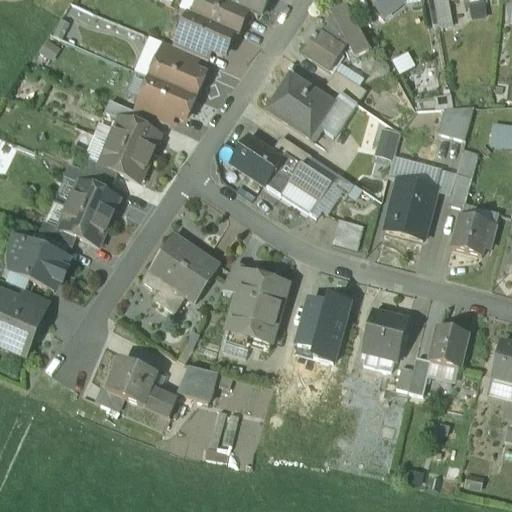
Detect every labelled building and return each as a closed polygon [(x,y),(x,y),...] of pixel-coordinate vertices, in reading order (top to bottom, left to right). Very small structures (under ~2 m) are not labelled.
[(218,3),(210,0),(201,0),(193,20),(232,37),(236,38),(246,15),(218,3)] [(219,0),(218,3),(246,15),(258,21),(264,7),(263,7),(266,0),(219,0)] [(397,0),(384,0),(376,6),(385,18),(401,5),(397,0)] [(442,0),(433,2),(437,26),(446,25),(442,0)] [(453,0),(455,8),(462,7),(461,0),(453,0)] [(63,16),(76,21),(80,12),(68,7),(63,16)] [(367,55),(345,10),(331,17),(334,22),(323,40),(343,53),(347,47),(354,62),(367,55)] [(193,20),(188,18),(179,40),(202,50),(223,59),(232,37),(193,20)] [(49,39),(64,45),(68,36),(53,29),(49,39)] [(323,40),(317,36),(302,58),(328,75),(343,53),(323,40)] [(202,50),(179,40),(174,52),(193,60),(197,62),(202,50)] [(164,48),(160,58),(166,61),(170,50),(164,48)] [(174,52),(170,50),(166,61),(188,70),(193,60),(174,52)] [(166,61),(160,58),(150,82),(193,101),(203,77),(188,70),(166,61)] [(419,70),(413,58),(396,65),(402,78),(419,70)] [(349,75),(380,74),(379,61),(349,62),(349,75)] [(364,93),(335,74),(326,87),(336,94),(355,107),(364,93)] [(326,109),(285,81),(261,117),(307,148),(331,112),(326,109)] [(193,101),(150,82),(140,105),(146,107),(168,117),(183,124),(193,101)] [(326,109),(331,112),(345,122),(355,107),(336,94),(326,109)] [(135,116),(141,119),(146,107),(140,105),(135,116)] [(135,116),(110,106),(105,117),(119,123),(120,122),(139,130),(143,120),(141,119),(135,116)] [(168,117),(146,107),(141,119),(143,120),(163,129),(168,117)] [(443,114),(437,139),(464,146),(473,111),(443,114)] [(139,130),(120,122),(119,123),(105,117),(95,140),(150,164),(161,139),(139,130)] [(511,152),(511,128),(495,127),(494,152),(511,152)] [(150,164),(95,140),(86,162),(100,168),(100,169),(118,177),(140,187),(150,164)] [(311,162),(281,142),(271,158),(282,166),(301,177),(304,172),(311,162)] [(271,158),(248,144),(231,170),(266,192),(266,191),(282,166),(271,158)] [(118,177),(100,169),(100,168),(86,162),(80,174),(102,184),(113,189),(118,177)] [(301,177),(282,166),(266,191),(310,221),(314,215),(331,190),(304,172),(301,177)] [(80,174),(69,169),(64,180),(79,187),(79,186),(97,194),(102,184),(80,174)] [(97,194),(79,186),(79,187),(64,180),(54,204),(109,228),(120,204),(97,194)] [(331,190),(314,215),(333,227),(356,193),(337,180),(331,190)] [(430,208),(447,213),(453,188),(454,185),(437,181),(434,194),(430,208)] [(382,206),(391,209),(395,210),(401,188),(397,187),(397,184),(388,182),(382,206)] [(434,194),(397,184),(397,187),(401,188),(395,210),(391,209),(384,237),(420,246),(430,208),(434,194)] [(447,213),(446,213),(459,217),(465,191),(453,188),(447,213)] [(109,228),(54,204),(44,226),(59,233),(58,234),(77,242),(99,251),(109,228)] [(474,226),(458,222),(450,255),(480,263),(483,251),(489,253),(494,231),(483,229),(474,226)] [(59,233),(44,226),(38,239),(68,251),(72,253),(77,242),(58,234),(59,233)] [(349,233),(343,256),(367,263),(373,239),(349,233)] [(68,251),(38,239),(34,250),(63,262),(68,251)] [(6,267),(9,276),(10,276),(54,295),(57,286),(62,288),(67,275),(63,273),(67,264),(63,262),(34,250),(12,241),(8,249),(6,258),(6,267)] [(219,272),(173,241),(141,288),(156,298),(152,305),(174,320),(185,302),(194,308),(219,272)] [(232,270),(221,294),(237,298),(243,278),(244,278),(246,274),(232,270)] [(244,278),(243,278),(237,298),(227,336),(269,348),(285,292),(261,286),(262,283),(244,278)] [(48,306),(24,295),(19,306),(44,317),(48,306)] [(19,306),(0,297),(0,349),(25,361),(44,317),(19,306)] [(328,312),(308,307),(296,351),(314,356),(312,363),(332,368),(348,310),(330,305),(328,312)] [(406,325),(371,317),(361,359),(396,367),(406,325)] [(465,339),(436,332),(428,366),(428,367),(429,367),(457,374),(465,339)] [(269,348),(227,336),(223,347),(247,354),(248,349),(267,355),(269,348)] [(511,349),(498,347),(489,383),(504,386),(511,388),(511,349)] [(149,369),(132,362),(130,366),(121,362),(107,395),(107,396),(122,403),(140,410),(148,392),(155,377),(147,373),(149,369)] [(428,366),(416,363),(408,398),(422,401),(424,390),(429,367),(428,367),(428,366)] [(402,364),(400,373),(411,375),(413,367),(402,364)] [(429,367),(424,390),(454,396),(459,374),(457,374),(429,367)] [(216,378),(190,372),(178,398),(208,407),(216,378)] [(411,375),(400,373),(395,393),(406,395),(411,375)] [(504,386),(489,383),(488,387),(503,391),(504,386)] [(511,388),(504,386),(503,391),(501,398),(511,400),(511,388)] [(122,403),(107,396),(107,395),(102,392),(96,406),(117,415),(122,403)] [(176,404),(148,392),(140,410),(168,422),(176,404)] [(511,434),(505,433),(502,448),(511,450),(511,434)]
